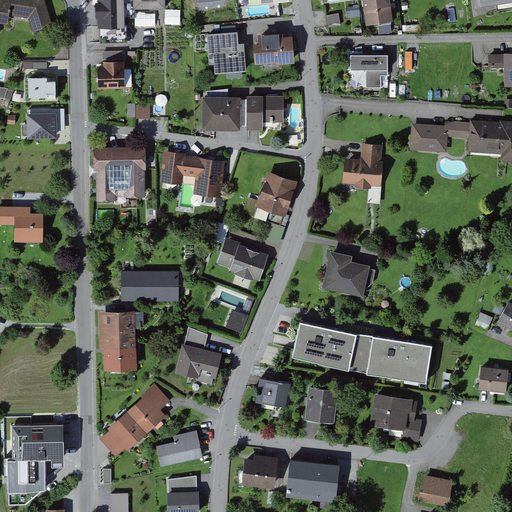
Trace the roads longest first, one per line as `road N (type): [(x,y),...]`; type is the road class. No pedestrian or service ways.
road 1 (residential): [(90,511),(76,0)]
road 2 (residential): [(227,433),(311,183),(316,130),(305,0)]
road 3 (residential): [(227,433),(418,456),(434,449),(464,408),(511,410)]
